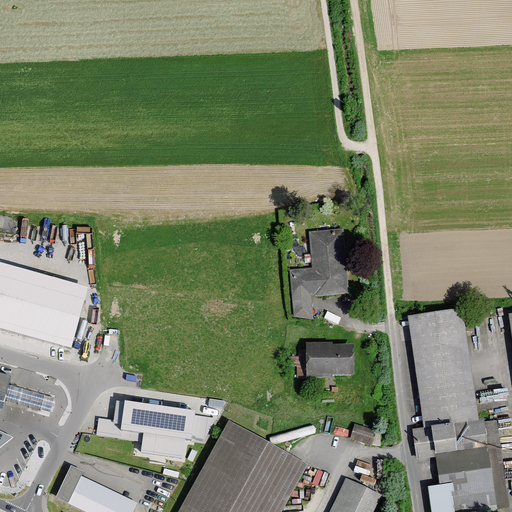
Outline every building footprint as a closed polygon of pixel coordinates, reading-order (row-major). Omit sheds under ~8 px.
[(345,234),(309,235),(309,272),(293,272),(294,320),(316,320),(316,297),(346,296),(345,234)] [(88,285),(0,260),(0,327),(70,349),(88,285)] [(494,509),(464,309),(406,318),(423,428),(411,430),(416,461),(434,459),(438,483),(427,485),(430,511),(483,511),(483,510),(494,509)] [(304,378),(353,377),(352,344),(285,346),(286,369),(304,369),(304,378)] [(11,375),(0,371),(0,408),(2,409),(11,375)] [(54,399),(11,387),(7,401),(50,413),(54,399)] [(198,408),(117,396),(113,422),(121,422),(118,436),(137,438),(137,454),(183,459),(185,438),(194,439),(198,408)] [(227,422),(180,511),(281,511),(307,464),(227,422)] [(346,439),(369,448),(374,434),(351,426),(346,439)] [(1,433),(0,432),(0,449),(14,439),(1,433)] [(68,463),(52,493),(90,511),(130,511),(135,503),(82,477),(83,470),(68,463)] [(373,511),(381,496),(344,479),(329,511),(373,511)]
